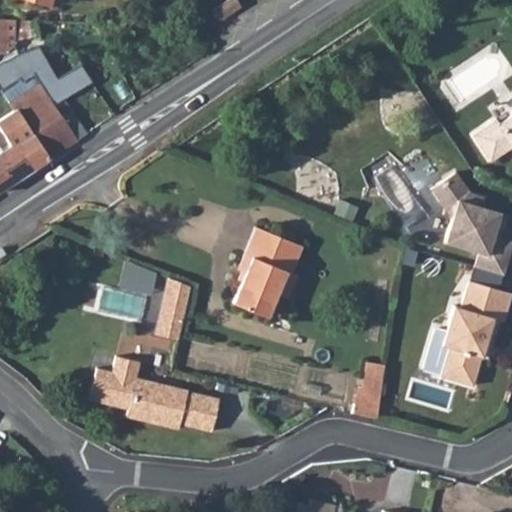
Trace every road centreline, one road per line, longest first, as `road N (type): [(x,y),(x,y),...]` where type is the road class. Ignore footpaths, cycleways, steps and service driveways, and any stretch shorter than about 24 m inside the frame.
road 1 (residential): [(69,470),(212,483),(265,469),(326,438),(467,468),(511,435)]
road 2 (secondary): [(0,219),(332,0)]
